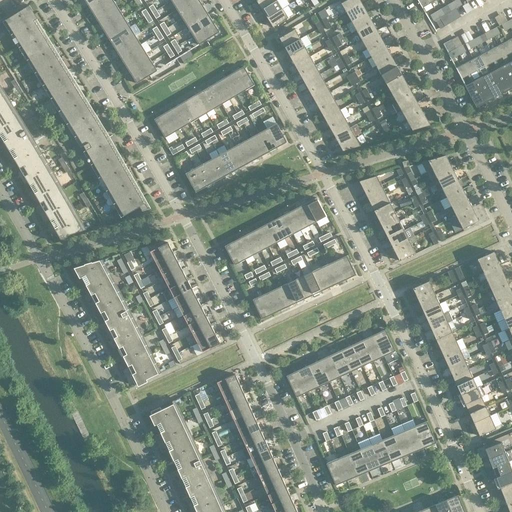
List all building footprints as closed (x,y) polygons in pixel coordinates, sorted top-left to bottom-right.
[(114,1),(113,0),(95,0),(88,5),(93,14),(114,1)] [(192,0),(172,0),(171,1),(177,10),(192,0)] [(203,6),(199,0),(192,0),(177,10),(182,18),(203,6)] [(277,0),(257,0),(257,1),(262,9),(277,0)] [(282,9),(277,0),(262,9),(267,18),(282,9)] [(347,0),(341,3),(346,13),(362,4),(359,0),(347,0)] [(431,3),(429,0),(417,0),(422,8),(431,3)] [(119,10),(114,1),(93,14),(99,22),(119,10)] [(468,2),(462,5),(467,13),(472,10),(468,2)] [(367,13),(362,4),(346,13),(351,21),(367,13)] [(29,5),(26,7),(6,20),(84,145),(124,216),(140,206),(143,210),(151,208),(107,132),(32,12),(33,11),(29,5)] [(208,14),(203,6),(182,18),(188,27),(208,14)] [(288,18),(282,9),(267,18),(273,27),(288,18)] [(324,9),(318,12),(322,20),(328,16),(324,9)] [(124,18),(119,10),(99,22),(104,31),(124,18)] [(444,15),(440,18),(444,26),(455,20),(450,12),(444,15)] [(372,22),(367,13),(351,21),(356,30),(372,22)] [(214,23),(208,14),(188,27),(193,36),(214,23)] [(130,27),(124,18),(104,31),(109,40),(130,27)] [(444,26),(440,18),(435,20),(440,29),(444,26)] [(377,30),(372,22),(356,30),(361,39),(377,30)] [(219,32),(214,23),(193,36),(199,45),(219,32)] [(135,36),(130,27),(109,40),(115,48),(135,36)] [(279,38),(285,47),(300,38),(295,29),(279,38)] [(382,39),(377,30),(361,39),(366,48),(382,39)] [(141,44),(135,36),(115,48),(120,57),(141,44)] [(305,47),(300,38),(285,47),(290,56),(305,47)] [(387,48),(382,39),(366,48),(371,57),(387,48)] [(448,53),(457,48),(452,39),(443,44),(448,53)] [(511,52),(511,50),(507,41),(498,46),(511,71),(511,59),(509,61),(507,55),(511,52)] [(146,53),(141,44),(120,57),(126,66),(146,53)] [(511,86),(511,71),(498,46),(490,50),(496,61),(502,58),(505,63),(499,66),(510,88),(511,86)] [(310,56),(305,47),(290,56),(295,65),(310,56)] [(392,57),(387,48),(371,57),(376,66),(392,57)] [(496,61),(490,50),(482,55),(487,66),(494,62),(496,68),(490,71),(501,92),(510,88),(499,66),(496,61)] [(152,62),(146,53),(126,66),(131,74),(152,62)] [(501,92),(490,71),(487,66),(482,55),(473,59),(479,70),(485,67),(488,72),(482,75),(493,97),(501,92)] [(315,65),(310,56),(295,65),(300,74),(315,65)] [(397,66),(392,57),(376,66),(381,75),(397,66)] [(493,97),(482,75),(479,70),(473,59),(465,63),(470,74),(477,71),(479,76),(473,80),(484,101),(493,97)] [(157,71),(152,62),(131,74),(137,83),(157,71)] [(484,101),(473,80),(470,74),(465,63),(456,68),(461,79),(468,76),(471,81),(464,84),(476,106),(484,101)] [(320,74),(315,65),(300,74),(305,83),(320,74)] [(244,66),(234,72),(245,90),(255,85),(244,66)] [(402,75),(397,66),(381,75),(386,84),(402,75)] [(245,90),(234,72),(226,77),(237,95),(245,90)] [(325,83),(320,74),(305,83),(310,92),(325,83)] [(407,84),(402,75),(386,84),(391,93),(407,84)] [(237,95),(226,77),(218,81),(229,100),(237,95)] [(229,100),(218,81),(211,86),(221,104),(229,100)] [(330,92),(325,83),(310,92),(315,101),(330,92)] [(0,135),(7,146),(19,168),(31,186),(41,204),(50,220),(60,238),(61,240),(70,235),(70,234),(86,230),(86,228),(92,226),(91,224),(90,224),(88,221),(83,224),(73,207),(63,189),(53,171),(43,154),(32,136),(27,128),(17,111),(6,94),(0,84),(0,135)] [(412,93),(407,84),(391,93),(396,102),(412,93)] [(221,104),(211,86),(203,91),(214,109),(221,104)] [(214,109),(203,91),(195,95),(206,113),(214,109)] [(335,101),(330,92),(315,101),(320,110),(335,101)] [(417,102),(412,93),(396,102),(392,104),(397,113),(401,110),(417,102)] [(206,113),(195,95),(187,100),(198,118),(206,113)] [(198,118),(187,100),(180,104),(190,123),(198,118)] [(340,110),(335,101),(320,110),(324,118),(340,110)] [(422,111),(417,102),(401,110),(406,119),(422,111)] [(190,123),(180,104),(172,109),(183,127),(190,123)] [(183,127),(172,109),(164,113),(175,132),(183,127)] [(345,119),(340,110),(324,118),(329,127),(345,119)] [(430,125),(422,111),(406,119),(412,130),(430,125)] [(175,132),(164,113),(154,119),(165,137),(175,132)] [(350,127),(345,119),(329,127),(334,136),(350,127)] [(277,123),(267,129),(277,147),(287,142),(277,123)] [(355,136),(350,127),(334,136),(339,145),(355,136)] [(277,147),(267,129),(259,133),(269,152),(277,147)] [(393,136),(389,129),(385,131),(388,137),(393,136)] [(269,152),(259,133),(251,137),(261,156),(269,152)] [(360,146),(355,136),(339,145),(343,151),(360,146)] [(261,156),(251,137),(243,142),(253,160),(261,156)] [(253,160),(243,142),(235,146),(245,165),(253,160)] [(245,165),(235,146),(227,151),(237,169),(245,165)] [(237,169),(227,151),(219,155),(229,174),(237,169)] [(229,174),(219,155),(211,159),(222,178),(229,174)] [(449,162),(445,155),(428,160),(433,170),(449,162)] [(222,178),(211,159),(203,164),(214,182),(222,178)] [(453,171),(449,162),(433,170),(437,179),(453,171)] [(214,182),(203,164),(196,168),(206,187),(214,182)] [(206,187),(196,168),(186,173),(196,192),(206,187)] [(458,180),(453,171),(437,179),(442,188),(458,180)] [(381,185),(376,176),(359,181),(365,193),(381,185)] [(463,189),(458,180),(442,188),(447,197),(463,189)] [(386,194),(381,185),(365,193),(370,202),(386,194)] [(429,187),(421,191),(422,192),(424,197),(432,193),(429,187)] [(467,198),(463,189),(447,197),(451,206),(467,198)] [(390,203),(386,194),(370,202),(374,211),(390,203)] [(317,198),(307,203),(317,222),(327,216),(317,198)] [(472,207),(467,198),(451,206),(456,215),(472,207)] [(317,222),(307,203),(299,207),(309,226),(317,222)] [(395,212),(390,203),(374,211),(379,220),(395,212)] [(309,226),(299,207),(291,211),(301,230),(309,226)] [(479,221),(472,207),(456,215),(463,229),(479,221)] [(301,230),(291,211),(283,216),(293,234),(301,230)] [(399,221),(395,212),(379,220),(383,229),(399,221)] [(293,234),(283,216),(275,220),(285,239),(293,234)] [(285,239),(275,220),(267,224),(277,243),(285,239)] [(404,230),(399,221),(383,229),(388,238),(404,230)] [(277,243),(267,224),(259,228),(269,247),(277,243)] [(269,247),(259,228),(251,232),(261,251),(269,247)] [(440,229),(436,231),(441,242),(446,239),(440,229)] [(409,239),(404,230),(388,238),(393,247),(409,239)] [(261,251),(251,232),(243,237),(253,255),(261,251)] [(438,243),(433,232),(428,234),(434,245),(438,243)] [(253,255),(243,237),(235,241),(245,260),(253,255)] [(415,253),(409,239),(393,247),(399,261),(415,253)] [(245,260),(235,241),(225,246),(235,265),(245,260)] [(147,246),(155,261),(173,252),(168,242),(159,247),(157,243),(147,246)] [(477,259),(484,273),(500,265),(494,251),(477,259)] [(178,261),(173,252),(155,261),(160,270),(178,261)] [(347,255),(337,260),(346,279),(356,275),(347,255)] [(103,260),(100,261),(100,260),(92,262),(84,264),(84,265),(74,268),(80,278),(82,277),(86,286),(95,302),(107,325),(119,347),(128,365),(132,374),(130,375),(135,385),(137,384),(138,386),(148,382),(147,379),(161,372),(161,371),(167,368),(166,366),(165,367),(164,364),(159,367),(152,353),(143,335),(133,317),(129,309),(120,291),(110,273),(106,266),(111,263),(110,260),(110,258),(103,260)] [(346,279),(337,260),(329,264),(338,283),(346,279)] [(182,270),(178,261),(160,270),(164,279),(182,270)] [(338,283),(329,264),(320,268),(329,287),(338,283)] [(504,274),(500,265),(484,273),(488,282),(504,274)] [(464,277),(459,266),(454,268),(459,280),(464,277)] [(329,287),(320,268),(312,272),(321,291),(329,287)] [(187,279),(182,270),(164,279),(169,288),(187,279)] [(457,281),(452,270),(447,272),(452,283),(457,281)] [(321,291),(312,272),(304,276),(313,295),(321,291)] [(508,284),(504,274),(488,282),(492,291),(508,284)] [(313,295),(304,276),(296,279),(305,299),(313,295)] [(192,288),(187,279),(169,288),(174,297),(192,288)] [(305,299),(296,279),(288,283),(297,302),(305,299)] [(435,294),(429,281),(413,288),(419,302),(435,294)] [(297,302),(288,283),(279,287),(288,306),(297,302)] [(511,293),(511,292),(508,284),(492,291),(496,300),(511,293)] [(288,306),(279,287),(271,291),(280,310),(288,306)] [(196,297),(192,288),(174,297),(179,306),(196,297)] [(280,310),(271,291),(263,295),(272,314),(280,310)] [(511,304),(511,293),(496,300),(500,310),(511,304)] [(439,304),(435,294),(419,302),(423,311),(439,304)] [(272,314),(263,295),(253,299),(262,319),(272,314)] [(201,306),(196,297),(179,306),(183,315),(201,306)] [(444,313),(439,304),(423,311),(427,320),(444,313)] [(511,315),(511,304),(500,310),(505,319),(511,315)] [(206,315),(201,306),(183,315),(188,325),(206,315)] [(448,322),(444,313),(427,320),(432,330),(448,322)] [(210,324),(206,315),(188,325),(193,334),(210,324)] [(452,320),(448,322),(432,330),(436,339),(452,332),(457,329),(452,320)] [(215,333),(210,324),(193,334),(197,343),(215,333)] [(395,351),(385,329),(374,335),(384,356),(395,351)] [(456,341),(452,332),(436,339),(440,348),(456,341)] [(220,343),(215,333),(197,343),(202,352),(220,343)] [(384,356),(374,335),(363,340),(373,361),(384,356)] [(373,361),(363,340),(352,345),(362,366),(373,361)] [(460,350),(456,341),(440,348),(444,357),(460,350)] [(362,366),(352,345),(341,350),(351,371),(362,366)] [(351,371),(341,350),(330,355),(340,376),(351,371)] [(465,359),(460,350),(444,357),(448,367),(465,359)] [(340,376),(330,355),(320,360),(330,381),(340,376)] [(469,369),(465,359),(448,367),(452,376),(469,369)] [(330,381),(320,360),(309,365),(319,387),(330,381)] [(319,387),(309,365),(298,370),(308,392),(319,387)] [(473,378),(469,369),(452,376),(457,385),(473,378)] [(308,392),(298,370),(286,376),(296,397),(308,392)] [(217,382),(221,392),(240,384),(235,374),(217,382)] [(477,387),(473,378),(457,385),(461,395),(477,387)] [(244,393),(240,384),(221,392),(225,401),(244,393)] [(481,397),(477,387),(461,395),(465,404),(481,397)] [(248,402),(244,393),(225,401),(230,410),(248,402)] [(486,406),(481,397),(465,404),(469,413),(486,406)] [(175,400),(150,411),(152,414),(150,415),(154,425),(157,424),(161,433),(169,450),(180,474),(190,496),(196,511),(226,511),(223,504),(214,485),(206,467),(202,458),(194,440),(185,421),(177,405),(182,403),(181,400),(182,400),(181,398),(175,400)] [(252,411),(248,402),(230,410),(234,420),(252,411)] [(490,415),(486,406),(469,413),(473,423),(490,415)] [(256,421),(252,411),(234,420),(238,429),(256,421)] [(496,429),(490,415),(473,423),(480,436),(496,429)] [(261,430),(256,421),(238,429),(242,438),(261,430)] [(436,443),(427,421),(416,426),(425,447),(436,443)] [(425,447),(416,426),(405,430),(414,452),(425,447)] [(265,439),(261,430),(242,438),(246,448),(265,439)] [(414,452),(405,430),(393,435),(403,457),(414,452)] [(403,457),(393,435),(382,440),(391,461),(403,457)] [(269,449),(265,439),(246,448),(242,450),(246,459),(251,457),(269,449)] [(391,461),(382,440),(371,444),(380,466),(391,461)] [(485,448),(489,458),(505,452),(501,442),(485,448)] [(380,466),(371,444),(360,449),(369,471),(380,466)] [(273,458),(269,449),(251,457),(255,466),(273,458)] [(369,471),(360,449),(349,454),(358,475),(369,471)] [(509,461),(505,452),(489,458),(492,468),(509,461)] [(358,475),(349,454),(338,458),(347,480),(358,475)] [(277,467),(273,458),(255,466),(250,468),(255,478),(259,476),(277,467)] [(347,480),(338,458),(326,463),(336,485),(347,480)] [(511,471),(511,469),(509,461),(492,468),(496,477),(511,471)] [(282,477),(277,467),(259,476),(263,485),(282,477)] [(511,482),(511,471),(496,477),(500,487),(511,482)] [(286,486),(282,477),(263,485),(268,494),(286,486)] [(511,493),(511,482),(500,487),(504,496),(511,493)] [(290,495),(286,486),(268,494),(272,504),(290,495)] [(277,511),(294,505),(290,495),(272,504),(275,511),(277,511)] [(465,511),(458,495),(446,500),(451,511),(465,511)] [(451,511),(446,500),(435,504),(438,511),(451,511)]
